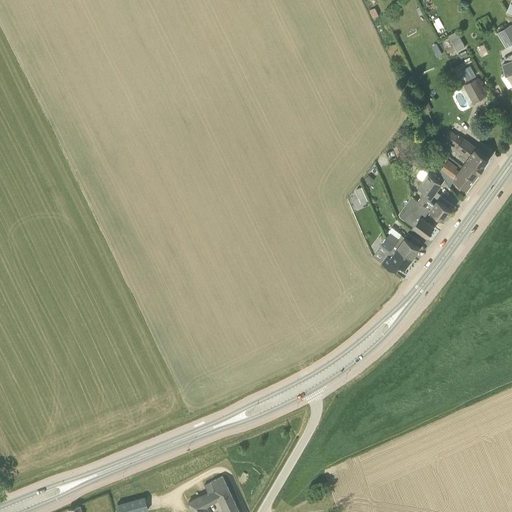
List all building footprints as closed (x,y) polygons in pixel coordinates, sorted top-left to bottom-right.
[(379,15),(375,7),(370,10),(373,17),(379,15)] [(511,42),(511,23),(497,32),(503,43),(507,40),(509,44),(511,42)] [(456,49),(465,46),(459,29),(450,33),(456,49)] [(511,52),(508,55),(511,60),(502,63),(505,74),(511,85),(511,84),(511,52)] [(473,102),(487,94),(478,77),(464,85),(473,102)] [(465,161),(461,167),(475,177),(489,157),(458,134),(451,143),(464,153),(461,157),(465,161)] [(438,171),(444,179),(450,185),(455,178),(467,187),(468,187),(475,177),(461,167),(458,170),(455,167),(456,166),(447,159),(438,171)] [(429,173),(442,182),(444,179),(438,171),(434,166),(429,173)] [(418,200),(419,201),(430,209),(444,219),(451,209),(432,195),(442,182),(429,173),(425,170),(420,178),(423,180),(419,186),(425,191),(418,200)] [(374,179),(369,174),(364,179),(370,184),(374,179)] [(362,186),(355,189),(361,203),(367,200),(362,186)] [(430,209),(419,201),(407,216),(416,222),(413,226),(427,236),(434,226),(420,216),(422,214),(425,216),(430,209)] [(390,232),(386,237),(413,257),(420,247),(417,245),(420,241),(409,233),(405,237),(401,235),(399,238),(390,232)] [(413,257),(386,237),(372,256),(395,273),(402,264),(405,267),(413,257)] [(239,511),(222,476),(204,484),(207,492),(188,502),(192,511),(239,511)] [(147,511),(144,499),(117,506),(118,511),(147,511)]
